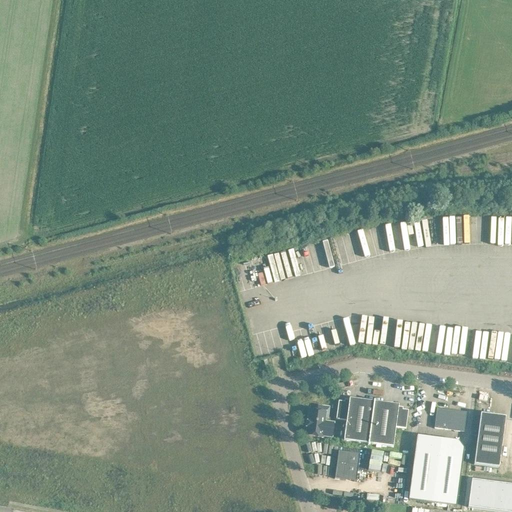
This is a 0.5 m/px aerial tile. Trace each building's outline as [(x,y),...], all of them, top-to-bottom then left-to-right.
[(368,445),(374,402),(349,399),(348,403),(338,401),(336,420),(346,421),(343,441),(368,445)] [(399,405),(374,402),(368,445),(393,448),(396,428),(406,429),(408,411),(398,409),(399,405)] [(466,413),(437,409),(434,429),(464,433),(466,413)] [(333,424),(325,423),(326,413),(309,411),(308,423),(306,422),(306,423),(307,423),(307,427),(306,427),(306,428),(307,428),(306,436),(322,438),(322,436),(331,438),(333,424)] [(498,469),(505,418),(480,415),(473,465),(498,469)] [(432,503),(441,439),(417,436),(408,500),(432,503)] [(458,441),(441,439),(432,503),(456,506),(464,449),(458,441)] [(359,455),(338,452),(334,480),(356,482),(359,455)] [(392,487),(399,488),(401,480),(395,479),(392,487)] [(511,511),(511,485),(471,480),(468,508),(502,511),(511,511)] [(379,501),(394,503),(395,498),(380,495),(379,501)]
